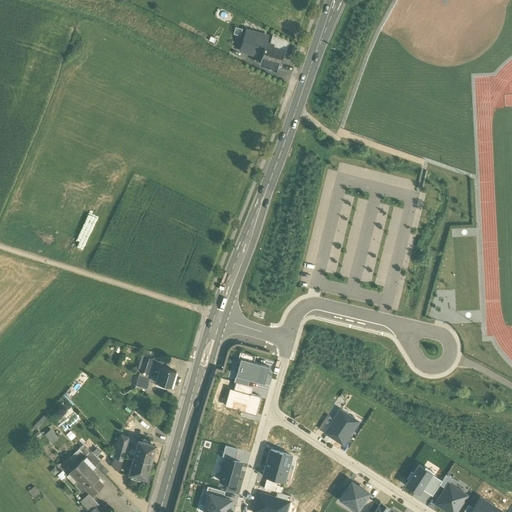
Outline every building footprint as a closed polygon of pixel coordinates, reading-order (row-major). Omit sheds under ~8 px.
[(257,33),(248,30),(241,51),(250,54),(253,44),(257,33)] [(258,47),(253,44),(250,54),(262,57),(266,43),(267,41),(261,39),(258,47)] [(266,43),(262,57),(271,59),(270,62),(278,64),(280,65),(284,51),(273,48),(274,45),(266,43)] [(262,57),(260,65),(269,68),(276,71),(278,64),(270,62),(271,59),(262,57)] [(241,358),(253,362),(255,356),(240,352),(239,358),(241,358)] [(153,359),(145,357),(143,365),(150,367),(153,359)] [(249,379),(264,383),(269,366),(253,362),(241,358),(236,376),(249,379)] [(150,367),(143,365),(140,372),(148,374),(150,367)] [(176,372),(161,367),(156,382),(156,385),(165,388),(166,385),(172,386),(176,372)] [(236,382),(247,385),(249,379),(236,376),(233,375),(232,381),(236,382)] [(146,379),(139,377),(137,385),(148,388),(150,380),(146,379)] [(253,387),(247,385),(236,382),(234,390),(250,395),(251,394),(253,387)] [(261,396),(251,394),(250,395),(234,390),(229,407),(256,415),(261,396)] [(353,418),(340,409),(324,432),(343,445),(353,430),(347,426),(353,418)] [(45,414),(34,427),(36,429),(48,417),(45,414)] [(72,414),(61,426),(68,432),(79,420),(72,414)] [(51,430),(45,435),(52,443),(58,438),(51,430)] [(129,437),(121,435),(119,445),(126,447),(129,437)] [(142,441),(139,440),(134,457),(151,462),(155,445),(149,443),(150,440),(143,438),(142,441)] [(126,447),(119,445),(116,452),(124,454),(126,447)] [(238,449),(226,446),(222,458),(227,459),(234,461),(238,449)] [(79,449),(69,458),(72,462),(83,452),(79,449)] [(291,455),(270,449),(263,476),(267,477),(279,480),(284,481),(291,455)] [(83,452),(66,467),(70,471),(82,460),(86,456),(83,453),(83,452)] [(100,461),(91,452),(90,453),(86,456),(96,466),(100,461)] [(124,454),(116,452),(115,458),(122,460),(124,454)] [(96,466),(86,456),(82,460),(91,470),(96,466)] [(151,462),(134,457),(129,474),(132,475),(131,478),(139,480),(140,477),(146,479),(151,462)] [(69,458),(61,465),(65,468),(72,462),(69,458)] [(115,458),(112,469),(119,471),(122,460),(115,458)] [(241,463),(234,461),(227,459),(225,464),(223,463),(220,473),(223,473),(220,481),(234,485),(241,463)] [(70,471),(79,481),(80,481),(79,480),(89,471),(90,471),(91,470),(82,460),(70,471)] [(418,494),(422,489),(432,474),(433,471),(425,466),(424,468),(418,464),(413,473),(411,472),(407,479),(408,480),(405,485),(418,494)] [(89,471),(79,480),(87,488),(92,493),(101,483),(97,479),(99,477),(95,473),(91,470),(90,471),(89,471)] [(62,471),(58,475),(62,480),(66,475),(62,471)] [(422,489),(432,496),(439,485),(441,481),(432,474),(422,489)] [(441,481),(439,485),(445,489),(449,484),(452,479),(446,475),(441,481)] [(279,480),(267,477),(264,488),(277,492),(281,493),(283,488),(277,486),(279,480)] [(87,488),(80,481),(79,481),(75,485),(82,492),(87,488)] [(357,510),(366,496),(369,493),(351,482),(340,499),(356,510),(357,510)] [(449,484),(445,489),(436,504),(448,511),(456,511),(467,496),(449,484)] [(225,491),(208,487),(206,494),(208,495),(209,494),(223,498),(225,491)] [(281,493),(277,492),(275,498),(289,502),(291,496),(281,493)] [(286,511),(289,502),(275,498),(258,493),(252,511),(286,511)] [(99,505),(89,494),(80,501),(89,511),(90,511),(94,509),(99,505)] [(209,494),(208,495),(203,511),(228,511),(230,507),(228,507),(230,500),(223,498),(209,494)] [(356,511),(358,511),(366,511),(374,501),(366,496),(357,510),(356,510),(356,511)] [(499,511),(500,511),(480,498),(473,508),(470,511),(499,511)] [(389,511),(387,511),(389,508),(380,503),(374,511),(389,511)]
